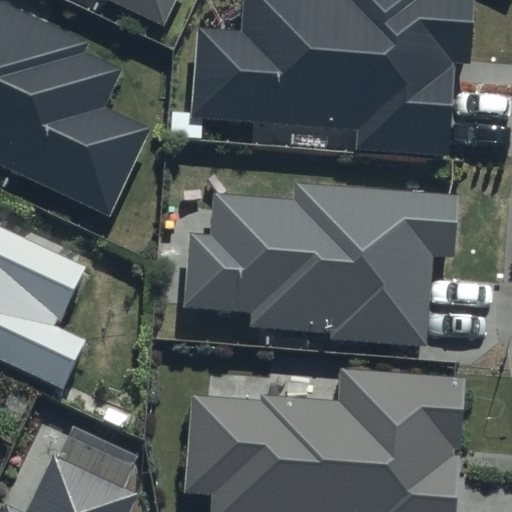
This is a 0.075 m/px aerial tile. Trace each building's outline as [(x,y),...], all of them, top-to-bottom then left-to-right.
[(111,0),(165,24),(176,0),(111,0)] [(241,0),(240,32),(197,29),(192,118),(358,128),(357,152),(444,158),(450,68),(466,69),(470,0),(241,0)] [(87,43),(0,3),(0,167),(112,218),(152,129),(102,106),(120,68),(83,51),(87,43)] [(459,193),(294,182),(293,198),(214,193),(211,237),(190,235),(185,307),(252,311),(251,326),(330,332),(330,340),(427,347),(434,255),(455,256),(459,193)] [(88,266),(0,225),(0,358),(64,388),(87,339),(60,327),(88,266)] [(457,511),(467,377),(339,368),(336,398),(261,393),(261,400),(192,395),(185,491),(211,493),(209,511),(457,511)] [(128,511),(137,495),(54,457),(27,511),(20,511),(4,504),(0,511),(128,511)]
